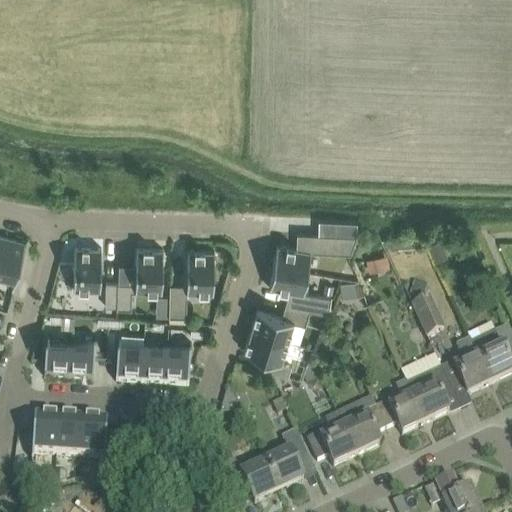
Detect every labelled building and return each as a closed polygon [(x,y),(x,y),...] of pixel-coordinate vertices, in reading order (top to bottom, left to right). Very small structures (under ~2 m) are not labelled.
[(186,78),(186,114),(236,114),(236,78),(186,78)] [(22,87),(22,111),(94,111),(94,87),(22,87)] [(273,265),(307,271),(310,251),(338,253),(339,235),(297,233),(296,248),(277,244),(273,265)] [(2,236),(0,244),(0,277),(13,281),(11,288),(13,289),(25,242),(12,239),(12,238),(7,237),(2,236)] [(422,236),(387,238),(391,247),(422,246),(422,236)] [(448,256),(441,239),(430,243),(437,261),(448,256)] [(100,290),(101,247),(75,246),(73,289),(100,290)] [(118,282),(117,306),(117,308),(131,308),(131,291),(161,291),(163,249),(136,248),(135,283),(118,282)] [(186,277),(186,284),(170,284),(169,316),(186,316),(187,292),(213,293),(214,250),(187,249),(187,277),(186,277)] [(366,259),(369,272),(390,267),(387,254),(366,259)] [(285,305),(309,310),(328,313),(330,297),(303,292),(307,271),(273,265),(269,287),(289,291),(285,305)] [(346,283),(340,284),(343,298),(365,294),(363,280),(346,283)] [(105,306),(117,306),(118,282),(106,282),(105,306)] [(325,283),(323,292),(332,293),(333,285),(325,283)] [(428,288),(416,284),(411,296),(423,300),(428,288)] [(157,293),(157,314),(168,315),(168,293),(157,293)] [(446,331),(431,298),(412,307),(427,340),(446,331)] [(250,329),(288,341),(294,321),(305,325),(309,310),(285,305),(281,316),(257,308),(253,320),(251,327),(250,329)] [(61,315),(50,314),(49,321),(61,322),(61,315)] [(108,325),(109,318),(97,317),(97,325),(108,325)] [(120,318),(109,318),(108,325),(120,326),(120,318)] [(151,328),(163,329),(163,321),(152,321),(151,328)] [(467,336),(470,343),(490,385),(511,374),(511,371),(508,364),(511,361),(511,343),(504,327),(494,332),(490,325),(467,336)] [(202,337),(202,329),(191,328),(190,336),(202,337)] [(281,362),(288,341),(250,329),(250,332),(249,332),(247,339),(244,351),(268,358),(264,369),(287,376),(291,365),(281,362)] [(341,345),(338,330),(323,333),(327,348),(341,345)] [(69,380),(71,342),(49,340),(49,333),(47,333),(45,367),(44,373),(45,373),(44,378),(69,380)] [(94,343),(71,342),(69,380),(82,381),(88,382),(88,381),(94,381),(97,336),(95,336),(94,343)] [(141,385),(143,346),(120,345),(120,338),(119,338),(116,383),(121,383),(121,384),(127,384),(141,385)] [(190,349),(167,348),(164,386),(189,388),(189,382),(190,382),(190,376),(192,342),(190,342),(190,349)] [(451,363),(441,368),(452,390),(461,385),(466,396),(490,385),(470,343),(460,348),(466,361),(453,367),(451,363)] [(143,346),(141,385),(145,385),(151,386),(151,385),(164,386),(167,348),(143,346)] [(401,372),(405,381),(406,384),(426,424),(448,414),(439,396),(452,390),(441,368),(440,368),(434,356),(401,372)] [(309,385),(315,388),(321,385),(316,374),(306,378),(309,385)] [(386,403),(375,408),(385,430),(396,425),(401,436),(426,424),(406,384),(405,381),(395,386),(401,400),(388,407),(386,403)] [(350,410),(337,416),(356,457),(379,446),(374,435),(385,430),(375,408),(374,408),(370,399),(360,403),(365,413),(363,414),(365,417),(356,422),(350,410)] [(287,412),(282,402),(274,406),(279,415),(287,412)] [(356,457),(337,416),(337,415),(324,421),(330,433),(320,438),(318,435),(306,440),(316,462),(327,457),(333,468),(356,457)] [(57,455),(59,417),(35,416),(34,421),(34,427),(32,461),(33,461),(34,454),(57,455)] [(80,457),(83,419),(78,419),(78,418),(73,418),(59,417),(57,455),(80,457)] [(83,419),(80,457),(103,458),(103,466),(105,466),(107,421),(102,420),(96,419),(96,420),(83,419)] [(134,436),(134,429),(122,428),(122,436),(134,436)] [(261,457),(264,462),(278,494),(303,483),(297,471),(311,465),(295,431),(281,437),(285,446),(261,457)] [(203,455),(212,453),(216,444),(210,438),(201,440),(198,447),(203,455)] [(264,462),(261,457),(238,468),(234,460),(220,467),(209,472),(221,498),(232,493),(245,487),(254,505),(278,494),(264,462)] [(12,476),(20,479),(21,466),(14,465),(12,476)] [(60,473),(59,485),(66,483),(67,473),(60,473)] [(435,487),(447,511),(479,511),(469,489),(458,494),(451,479),(435,487)] [(60,491),(45,491),(45,507),(60,507),(60,491)] [(402,498),(393,502),(397,511),(408,511),(402,498)]
